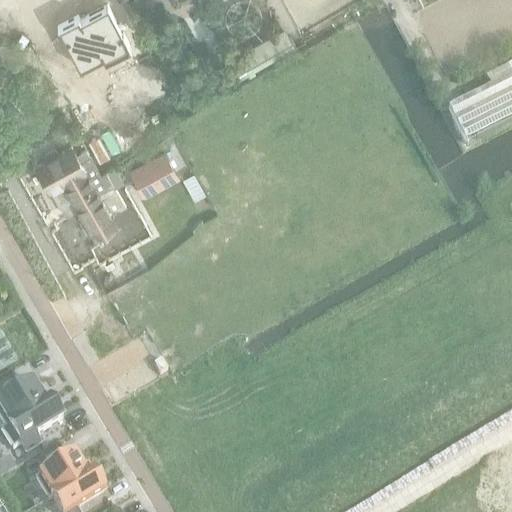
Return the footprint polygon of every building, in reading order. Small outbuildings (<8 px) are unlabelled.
[(107,4),(83,16),(92,35),(103,55),(105,58),(130,45),(122,31),(122,32),(107,4)] [(78,14),(57,25),(64,39),(65,39),(80,67),(103,55),(92,35),(83,16),(80,18),(78,14)] [(241,62),(230,68),(238,81),(247,76),(249,78),(256,74),(254,71),(296,47),(289,35),(241,62)] [(78,129),(93,156),(101,170),(107,167),(104,162),(133,146),(122,126),(124,125),(114,107),(132,97),(110,56),(80,73),(88,88),(85,90),(91,100),(86,103),(89,109),(95,106),(101,117),(78,129)] [(448,109),(466,145),(511,122),(511,64),(484,78),(489,89),(448,109)] [(127,204),(107,167),(101,170),(93,156),(81,162),(72,146),(37,166),(59,205),(62,203),(68,214),(77,209),(93,239),(116,226),(110,214),(127,204)] [(145,196),(182,177),(167,148),(130,167),(145,196)] [(0,374),(16,365),(0,336),(0,374)] [(161,361),(153,365),(160,376),(167,371),(161,361)] [(7,398),(0,402),(0,411),(9,426),(45,404),(45,403),(32,382),(21,389),(16,381),(2,389),(7,398)] [(9,426),(0,431),(12,451),(21,446),(26,454),(40,445),(35,437),(62,420),(51,401),(50,400),(45,403),(45,404),(9,426)] [(50,470),(34,479),(47,501),(48,502),(52,499),(52,498),(88,476),(88,475),(75,455),(64,462),(59,453),(45,461),(50,470)] [(0,477),(17,469),(11,456),(0,460),(0,477)] [(88,476),(52,498),(52,499),(59,511),(78,511),(77,509),(105,492),(93,472),(88,475),(88,476)] [(35,508),(47,501),(44,496),(32,503),(35,508)]
